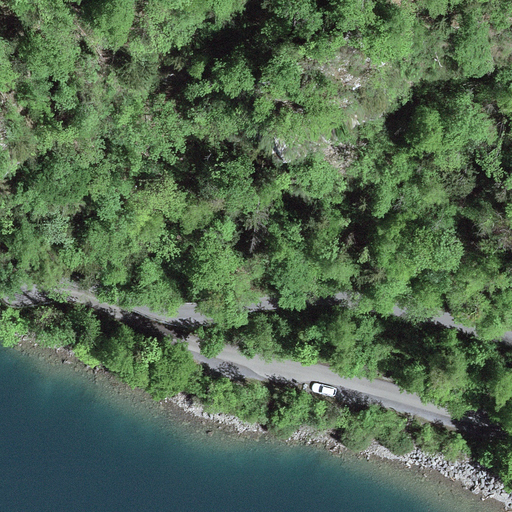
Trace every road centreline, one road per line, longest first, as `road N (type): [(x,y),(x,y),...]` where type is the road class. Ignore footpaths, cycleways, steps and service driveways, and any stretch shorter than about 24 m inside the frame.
road 1 (unclassified): [(165,309),(218,345),(511,426)]
road 2 (unclassified): [(165,309),(325,295),(511,336)]
road 3 (unclassified): [(0,297),(58,293),(165,309)]
